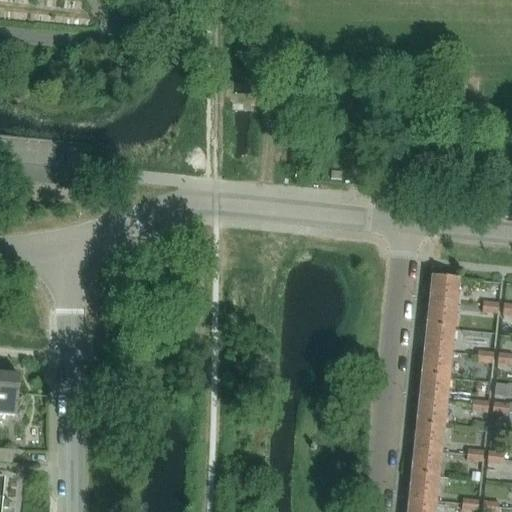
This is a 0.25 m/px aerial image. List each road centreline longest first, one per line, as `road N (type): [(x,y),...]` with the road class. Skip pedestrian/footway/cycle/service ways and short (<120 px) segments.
road 1 (residential): [(406,223),(184,203),(57,249)]
road 2 (residential): [(376,511),(406,223)]
road 3 (tertiary): [(71,511),(68,308),(57,249)]
